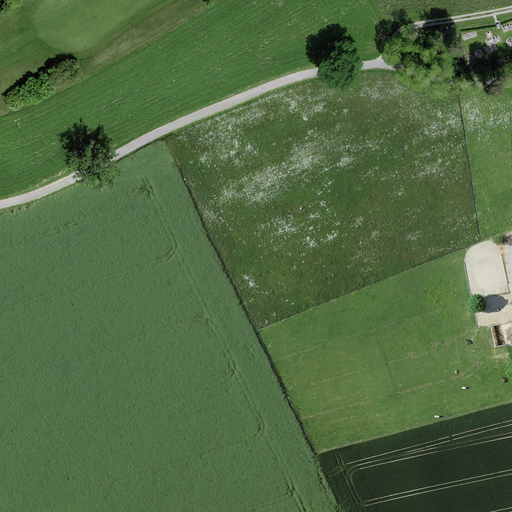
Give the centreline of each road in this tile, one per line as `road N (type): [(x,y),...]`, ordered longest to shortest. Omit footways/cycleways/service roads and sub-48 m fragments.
road 1 (unclassified): [(0,204),(34,197),(287,77),(388,65),(456,82),(511,78)]
road 2 (track): [(388,65),(395,35),(410,27),(511,8)]
